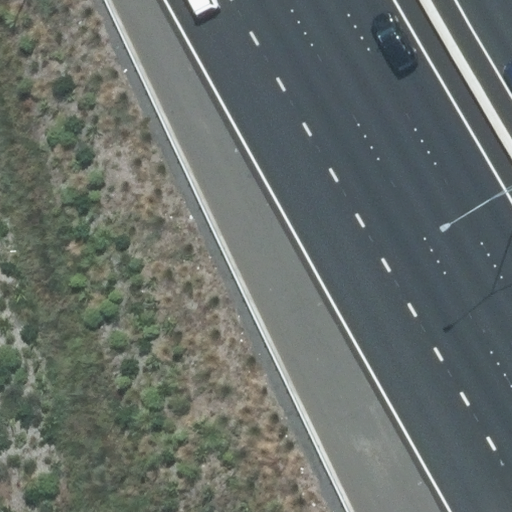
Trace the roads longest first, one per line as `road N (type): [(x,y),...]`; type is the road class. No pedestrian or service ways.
road 1 (motorway): [(490,511),(302,0)]
road 2 (motorway): [(511,318),(304,0)]
